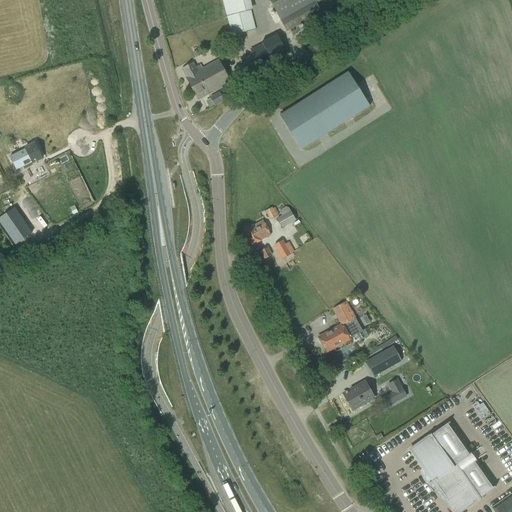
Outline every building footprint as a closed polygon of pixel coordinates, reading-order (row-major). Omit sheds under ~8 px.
[(222,0),(227,17),(232,35),(255,29),(250,11),(252,10),(250,0),(222,0)] [(268,0),(280,21),(315,2),(318,0),(268,0)] [(315,2),(280,21),(286,32),(321,12),(315,2)] [(276,35),(261,43),(271,62),(286,54),(276,35)] [(270,61),(261,44),(249,50),(259,68),(270,61)] [(231,81),(219,59),(197,71),(192,62),(181,68),(186,77),(186,78),(198,100),(231,81)] [(369,107),(348,72),(279,116),(301,150),(369,107)] [(214,106),(224,101),(219,93),(210,98),(214,106)] [(25,149),(9,157),(16,171),(32,163),(32,164),(42,159),(34,143),(24,148),(25,149)] [(0,214),(0,223),(12,246),(30,236),(15,207),(0,214)] [(277,216),(272,208),(265,211),(269,220),(277,216)] [(296,220),(288,209),(280,213),(282,216),(276,219),(281,228),(296,220)] [(270,235),(264,222),(245,231),(252,245),(270,235)] [(285,245),(282,240),(274,245),(282,259),(293,252),(288,243),(285,245)] [(270,256),(266,248),(261,251),(265,259),(270,256)] [(362,331),(346,301),(332,309),(341,326),(318,338),(325,352),(349,339),(349,338),(356,334),(359,340),(367,336),(364,330),(362,331)] [(366,361),(374,376),(401,361),(393,347),(366,361)] [(406,396),(397,379),(389,384),(393,392),(380,399),(385,408),(406,396)] [(353,392),(347,395),(354,409),(373,399),(365,382),(352,389),(353,392)] [(471,453),(449,421),(431,434),(430,433),(428,435),(428,436),(409,449),(432,481),(429,483),(430,484),(433,482),(454,511),(459,511),(479,498),(480,499),(481,498),(481,497),(495,487),(476,459),(485,453),(480,446),(471,453)] [(511,493),(492,508),(494,511),(509,511),(511,511),(511,493)]
